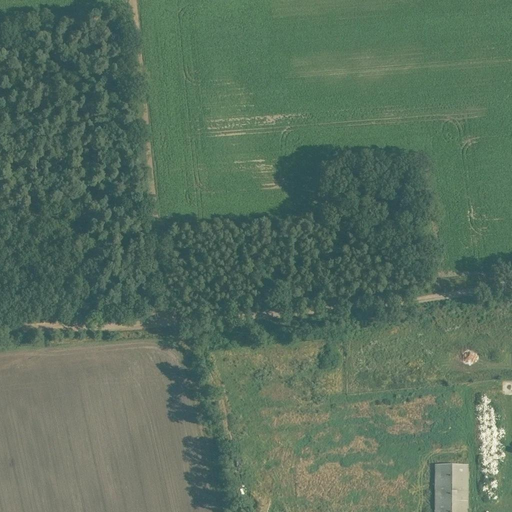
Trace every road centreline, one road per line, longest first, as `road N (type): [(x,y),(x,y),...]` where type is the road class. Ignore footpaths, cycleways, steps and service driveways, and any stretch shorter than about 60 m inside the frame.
road 1 (track): [(511,289),(161,323)]
road 2 (track): [(161,323),(133,0)]
road 3 (track): [(0,335),(161,323)]
